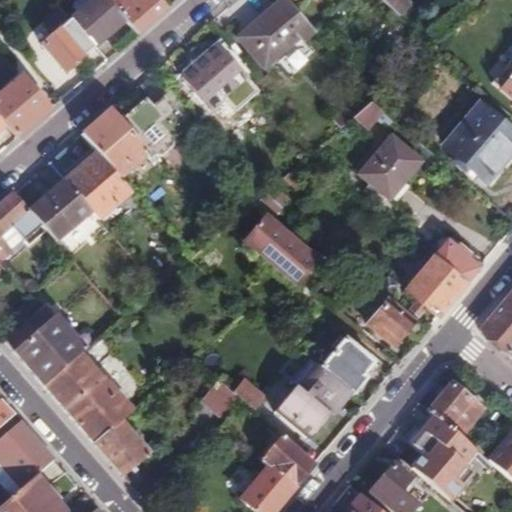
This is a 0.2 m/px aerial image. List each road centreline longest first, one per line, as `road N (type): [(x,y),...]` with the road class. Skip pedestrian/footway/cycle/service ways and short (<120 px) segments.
road 1 (residential): [(0,178),(202,0)]
road 2 (residential): [(300,511),(449,331)]
road 3 (residential): [(0,365),(128,511)]
